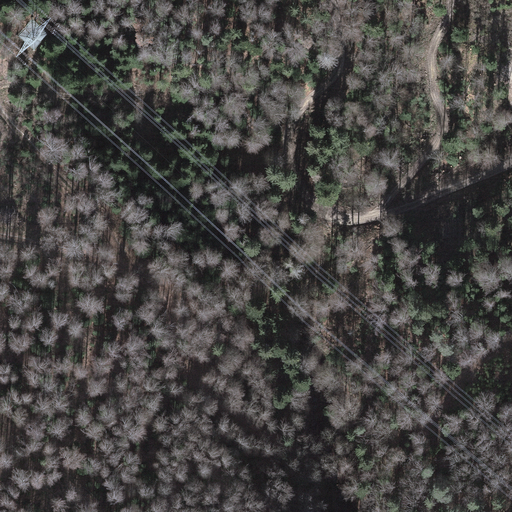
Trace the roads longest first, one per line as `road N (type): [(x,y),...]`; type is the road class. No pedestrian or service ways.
road 1 (track): [(339,0),(343,65),(288,128),(293,164),(313,196),(345,215),(374,214),(511,157)]
road 2 (track): [(0,231),(130,266),(93,208),(0,105)]
road 3 (track): [(130,266),(165,291),(182,353),(201,377),(267,425)]
road 4 (track): [(420,435),(477,361),(511,339)]
